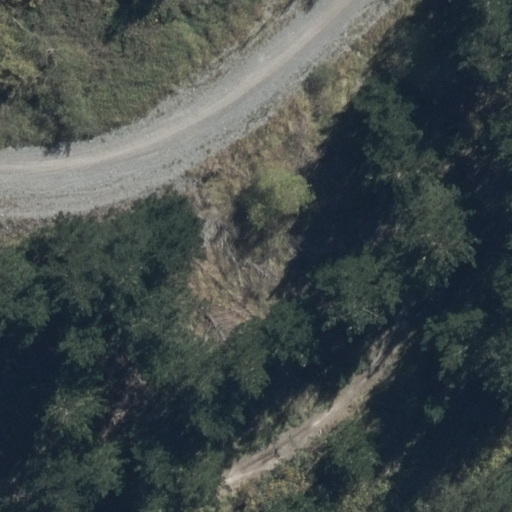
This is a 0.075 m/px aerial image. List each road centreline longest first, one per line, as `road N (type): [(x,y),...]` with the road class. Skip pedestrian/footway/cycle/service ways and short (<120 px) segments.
road 1 (track): [(511,36),(421,27),(352,159),(350,301),(264,405),(117,490),(0,491)]
road 2 (track): [(0,175),(73,169),(199,111),(312,0)]
